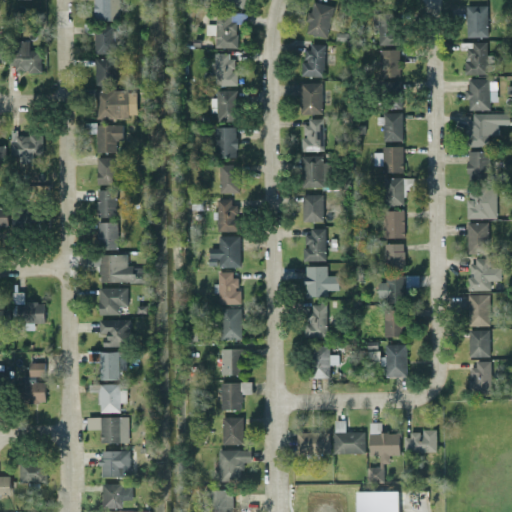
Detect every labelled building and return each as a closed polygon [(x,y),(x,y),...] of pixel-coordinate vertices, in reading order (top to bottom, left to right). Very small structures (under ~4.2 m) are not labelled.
[(92,0),(93,19),(119,19),(119,0),(92,0)] [(325,37),(333,5),(312,0),(304,32),(325,37)] [(486,4),(465,5),(466,36),(487,36),(486,4)] [(393,10),(376,11),(377,44),(394,43),(393,10)] [(246,23),(246,13),(215,12),(215,25),(207,25),(206,34),(215,35),(214,47),(236,47),(236,23),(246,23)] [(113,53),(114,25),(94,25),(93,53),(113,53)] [(28,40),(12,41),(13,72),(40,71),(39,49),(28,50),(28,40)] [(486,41),(467,41),(468,73),(493,73),(492,55),(486,55),(486,41)] [(323,76),(324,44),(306,43),(305,61),(300,61),(300,75),(323,76)] [(398,49),(378,49),(379,72),(399,71),(398,49)] [(232,52),(214,52),(214,85),(236,85),(236,72),(232,72),(232,52)] [(94,58),(95,85),(115,84),(114,57),(94,58)] [(488,109),(488,101),(496,101),(495,78),(467,79),(467,89),(466,89),(466,109),(488,109)] [(402,107),(401,80),(387,81),(387,108),(402,107)] [(321,82),(301,82),(301,113),(321,113),(321,82)] [(96,90),(96,118),(128,117),(128,114),(136,114),(136,89),(96,90)] [(236,120),(236,90),(216,89),(216,120),(236,120)] [(382,140),(401,140),(402,113),(377,113),(376,123),(383,123),(382,140)] [(487,145),(487,113),(468,113),(469,146),(487,145)] [(323,150),(323,120),(302,120),(302,137),(300,137),(301,150),(323,150)] [(122,124),(95,124),(96,151),(115,151),(115,140),(122,140),(122,124)] [(235,126),(215,127),(216,157),(236,156),(235,126)] [(10,154),(41,155),(42,133),(20,133),(20,131),(10,130),(10,154)] [(402,145),(382,146),(383,172),(402,171),(402,145)] [(466,151),(466,179),(488,179),(487,150),(466,151)] [(302,187),(323,187),(322,155),(301,155),(302,187)] [(118,157),(96,156),(96,183),(117,183),(118,157)] [(219,192),(238,192),(237,164),(218,164),(219,192)] [(403,205),(403,189),(414,189),(414,177),(384,177),(384,205),(403,205)] [(466,218),(496,217),(495,187),(468,187),(468,199),(466,199),(466,218)] [(116,189),(96,189),(97,216),(116,216),(116,189)] [(322,194),(301,194),(302,221),(322,221),(322,194)] [(239,230),(238,217),(235,217),(234,198),(216,199),(216,231),(239,230)] [(13,207),(12,226),(36,226),(37,208),(13,207)] [(385,237),(404,236),(403,210),(384,210),(385,237)] [(117,222),(97,221),(96,248),(116,248),(117,222)] [(466,222),(466,253),(487,253),(487,222),(466,222)] [(302,260),(324,260),(324,227),(306,228),(306,247),(302,247),(302,260)] [(239,235),(218,235),(218,247),(209,247),(209,266),(239,266),(239,235)] [(403,266),(403,243),(383,243),(384,266),(403,266)] [(126,253),(98,254),(98,281),(145,281),(145,266),(126,266),(126,253)] [(470,289),(490,289),(489,280),(500,280),(500,266),(488,267),(488,257),(469,257),(470,289)] [(337,274),(325,275),(325,264),(304,265),(304,296),(326,295),(326,289),(337,289),(337,274)] [(234,270),(216,271),(217,303),(239,303),(239,289),(235,289),(234,270)] [(377,281),(376,300),(404,300),(404,275),(385,275),(384,281),(377,281)] [(97,287),(97,314),(119,313),(119,305),(127,305),(126,286),(97,287)] [(42,301),(23,302),(22,291),(13,291),(14,322),(43,320),(42,301)] [(489,325),(488,294),(468,294),(468,325),(489,325)] [(325,335),(325,303),(303,303),(304,336),(325,335)] [(240,307),(220,307),(220,338),(240,338),(240,307)] [(402,308),(382,308),(383,335),(402,335),(402,308)] [(98,319),(98,335),(102,335),(102,345),(130,345),(130,318),(98,319)] [(488,329),(468,329),(468,356),(489,355),(488,329)] [(367,349),(367,363),(383,363),(383,356),(377,356),(377,343),(369,343),(369,349),(367,349)] [(405,375),(405,343),(384,343),(385,376),(405,375)] [(310,377),(328,376),(328,363),(337,363),(336,353),(328,353),(328,345),(310,345),(310,377)] [(220,347),(220,373),(239,373),(240,347),(220,347)] [(125,350),(87,351),(87,361),(99,360),(99,376),(126,376),(125,350)] [(28,374),(44,375),(44,361),(28,361),(28,374)] [(469,362),(469,391),(490,390),(490,362),(469,362)] [(219,381),(220,409),(240,408),(240,392),(250,392),(250,380),(219,381)] [(44,381),(18,381),(19,401),(44,401),(44,381)] [(126,401),(126,388),(119,388),(119,382),(87,383),(88,391),(98,391),(98,411),(119,411),(119,401),(126,401)] [(127,415),(86,416),(86,428),(99,428),(100,442),(127,441),(127,415)] [(242,442),(241,416),(221,416),(221,443),(242,442)] [(333,453),(364,452),(363,430),(343,431),(343,419),(333,419),(333,453)] [(382,481),(382,462),(388,462),(388,454),(398,454),(398,431),(380,431),(380,421),(368,421),(368,454),(378,454),(378,466),(368,466),(368,481),(382,481)] [(435,451),(435,428),(421,428),(421,431),(405,431),(404,451),(435,451)] [(297,431),(297,451),(327,451),(327,431),(297,431)] [(249,461),(250,449),(218,448),(218,480),(239,480),(239,468),(242,468),(243,461),(249,461)] [(100,449),(99,475),(129,476),(129,450),(100,449)] [(18,482),(45,481),(44,460),(17,460),(18,482)] [(131,501),(131,482),(101,483),(102,510),(121,509),(121,501),(131,501)] [(231,511),(231,488),(199,489),(199,511),(231,511)] [(397,511),(397,490),(355,490),(355,511),(397,511)]
